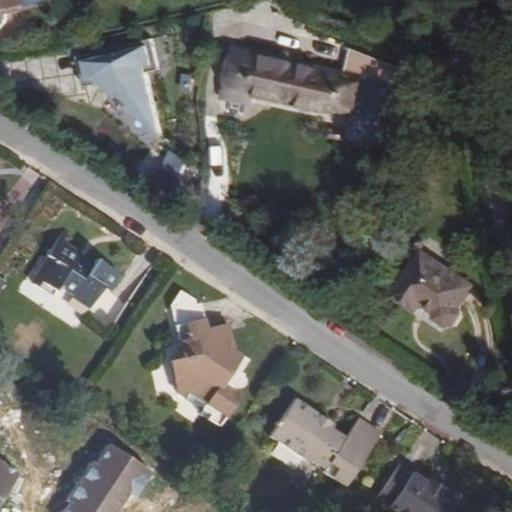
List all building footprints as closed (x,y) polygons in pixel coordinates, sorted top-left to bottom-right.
[(0,0),(0,19),(30,12),(26,0),(0,0)] [(153,43),(85,55),(91,91),(132,84),(140,133),(162,129),(151,68),(157,67),(153,43)] [(263,112),(263,104),(351,126),(350,139),(386,149),(400,96),(407,98),(412,79),(360,61),(354,75),(242,56),(236,106),(263,112)] [(57,263),(38,289),(57,301),(65,291),(96,311),(108,293),(114,297),(126,279),(104,266),(99,273),(84,264),(86,261),(65,246),(54,261),(57,263)] [(471,314),(423,279),(391,322),(411,336),(416,331),(423,330),(434,338),(434,344),(444,351),(450,350),(457,341),(455,335),(471,314)] [(227,415),(242,397),(230,387),(246,360),(239,355),(238,334),(187,298),(174,313),(181,320),(184,358),(180,367),(183,384),(227,415)] [(310,403),(291,428),(364,477),(391,438),(362,418),(352,432),(310,403)] [(364,477),(291,428),(279,443),(354,492),(364,477)] [(63,511),(124,511),(149,467),(102,442),(63,511)] [(0,501),(18,466),(0,456),(0,501)] [(391,464),(377,485),(416,511),(441,511),(449,502),(391,464)] [(385,511),(416,511),(377,485),(367,499),(385,511)]
